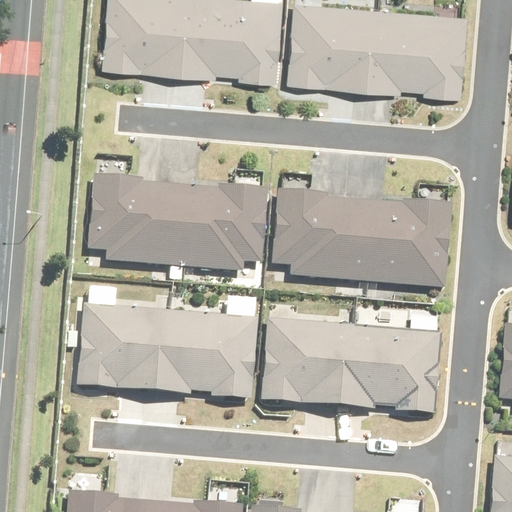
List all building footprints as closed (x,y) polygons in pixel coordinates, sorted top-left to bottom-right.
[(263,5),(195,0),(100,0),(95,69),(258,81),(263,5)] [(463,20),(281,7),(275,88),(457,101),(463,20)] [(251,193),(81,179),(74,268),(243,282),(251,193)] [(438,207),(267,192),(259,284),(430,299),(438,207)] [(245,323),(74,306),(66,394),(237,411),(245,323)] [(443,337),(259,321),(251,409),(436,425),(443,337)] [(511,324),(508,324),(500,412),(511,413),(511,324)] [(511,511),(511,449),(500,449),(494,511),(511,511)] [(229,511),(230,508),(58,497),(56,511),(229,511)]
